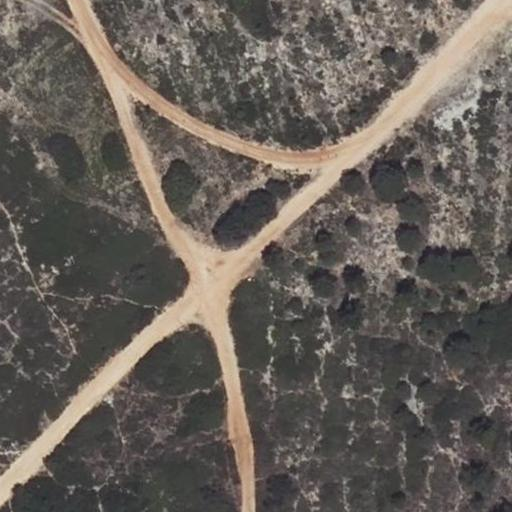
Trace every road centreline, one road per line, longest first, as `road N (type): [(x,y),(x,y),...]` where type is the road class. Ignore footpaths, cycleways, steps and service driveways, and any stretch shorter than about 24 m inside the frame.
road 1 (track): [(494,0),(369,136),(126,360),(0,493)]
road 2 (track): [(79,0),(233,374),(245,511)]
